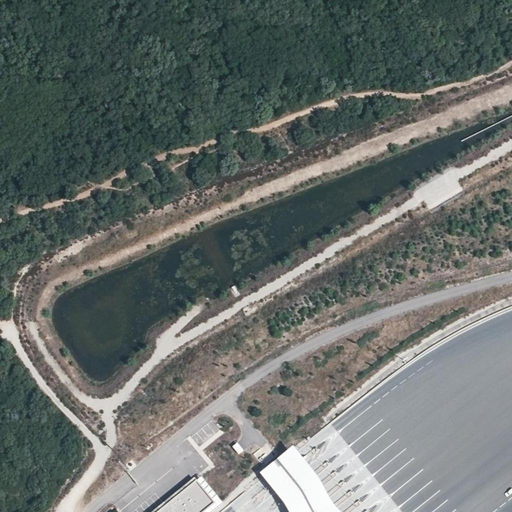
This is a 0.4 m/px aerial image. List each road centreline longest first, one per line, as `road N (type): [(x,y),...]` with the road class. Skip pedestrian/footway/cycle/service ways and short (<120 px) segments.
road 1 (track): [(511,60),(482,77),(410,96),(355,95),(320,106),(0,226)]
road 2 (track): [(103,452),(10,337)]
road 3 (motorway): [(511,439),(401,511)]
